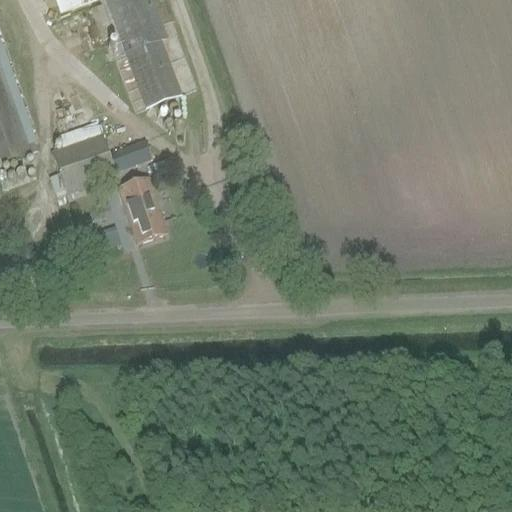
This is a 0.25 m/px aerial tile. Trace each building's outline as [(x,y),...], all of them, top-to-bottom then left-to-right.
[(96,0),(118,58),(165,40),(150,0),(96,0)] [(148,112),(179,100),(158,46),(127,58),(148,112)] [(0,62),(0,166),(32,155),(0,62)] [(109,158),(102,139),(51,158),(67,199),(117,181),(115,178),(152,165),(145,145),(109,158)] [(165,239),(148,185),(120,194),(138,248),(165,239)]
